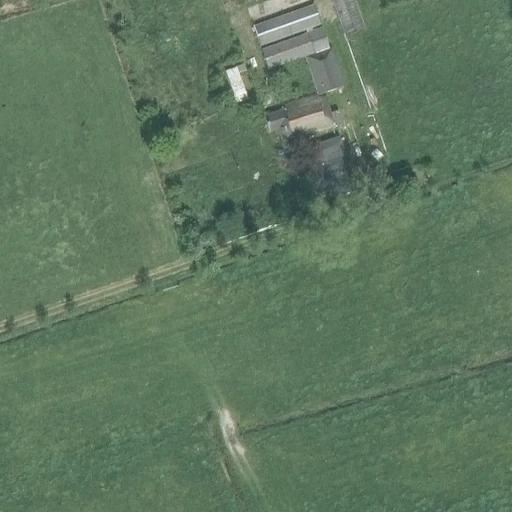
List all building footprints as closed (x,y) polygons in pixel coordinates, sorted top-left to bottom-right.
[(331,0),(345,38),(364,31),(352,0),(331,0)] [(268,70),(329,48),(313,6),(253,28),(268,70)] [(318,96),(283,106),(285,110),(263,117),(269,133),(278,129),(283,142),(300,137),(301,140),(342,126),(337,112),(329,115),(322,95),(343,88),(330,49),(305,58),(318,96)] [(228,70),(238,102),(249,98),(240,66),(228,70)] [(355,191),(337,138),(310,147),(328,200),(355,191)] [(293,151),(296,161),(306,158),(304,149),(293,151)]
